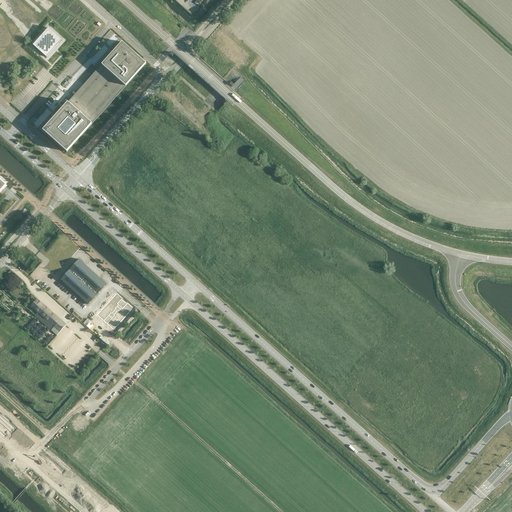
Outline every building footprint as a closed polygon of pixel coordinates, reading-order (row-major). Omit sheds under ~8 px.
[(13,0),(3,0),(16,11),(13,13),(34,32),(38,27),(17,7),(19,5),(13,0)] [(62,40),(48,28),(33,45),(47,57),(62,40)] [(122,42),(43,130),(67,152),(146,64),(122,42)] [(198,59),(199,58),(187,48),(186,49),(198,59)] [(207,83),(208,82),(197,72),(195,73),(207,83)] [(0,224),(22,200),(0,180),(0,224)] [(60,279),(60,280),(88,304),(87,304),(105,284),(106,284),(79,259),(78,259),(79,260),(61,280),(60,279)] [(61,278),(72,265),(68,261),(56,274),(61,278)] [(134,310),(117,296),(98,318),(115,332),(134,310)] [(51,330),(60,320),(37,300),(31,307),(37,312),(34,315),(51,330)] [(30,324),(27,327),(40,339),(43,335),(41,334),(46,328),(35,318),(32,321),(35,323),(32,326),(30,324)]
